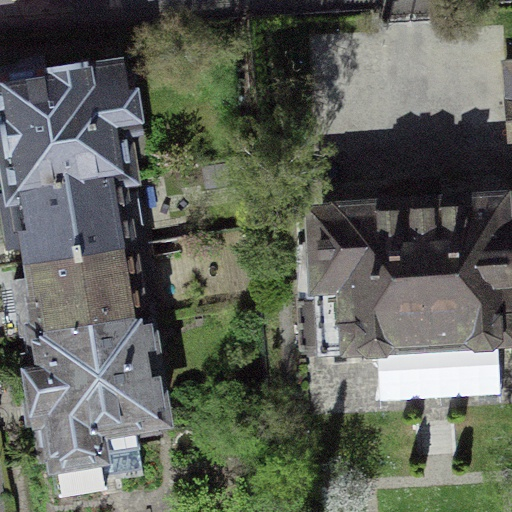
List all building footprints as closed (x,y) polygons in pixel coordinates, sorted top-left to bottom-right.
[(132,174),(132,172),(130,173),(123,130),(135,128),(128,82),(124,83),(120,60),(88,65),(88,61),(0,75),(0,117),(2,131),(12,193),(132,174)] [(137,205),(132,174),(12,193),(12,195),(17,194),(20,210),(3,213),(8,247),(25,244),(26,253),(28,261),(128,245),(122,207),(137,205)] [(319,215),(323,273),(315,274),(317,300),(298,301),(301,354),(359,350),(359,340),(499,331),(500,342),(511,340),(511,203),(455,207),(455,198),(421,200),(387,202),(388,211),(319,215)] [(134,282),(128,245),(28,261),(30,279),(14,281),(19,315),(36,312),(37,321),(38,328),(27,330),(27,332),(154,312),(149,280),(134,282)] [(146,315),(154,314),(154,312),(27,332),(39,409),(40,419),(36,419),(42,458),(54,457),(60,494),(106,487),(105,481),(143,475),(138,446),(139,445),(137,433),(159,429),(157,419),(163,419),(146,315)]
